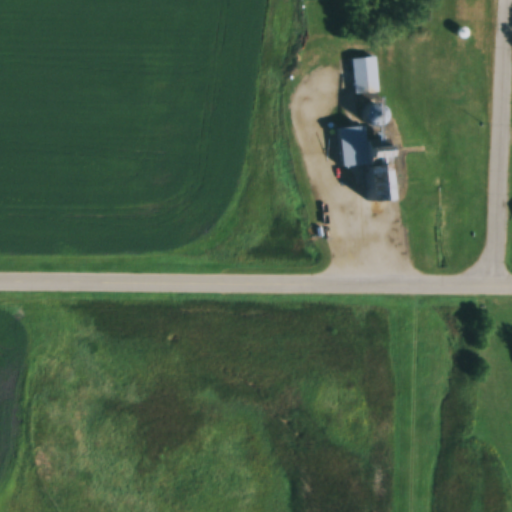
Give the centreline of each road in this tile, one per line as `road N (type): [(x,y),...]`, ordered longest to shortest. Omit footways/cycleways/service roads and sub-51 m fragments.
road 1 (residential): [(511,292),(0,291)]
road 2 (residential): [(490,293),(500,0)]
